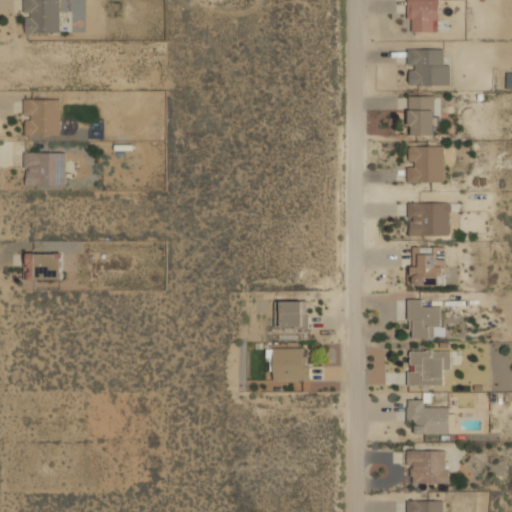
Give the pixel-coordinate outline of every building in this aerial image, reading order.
[(61,0),(24,0),(24,33),(61,33),(61,0)] [(440,0),(407,0),(407,32),(440,32),(440,0)] [(408,85),(451,85),(451,56),(443,56),(443,48),(408,48),(408,85)] [(409,95),(409,134),(435,134),(435,95),(409,95)] [(61,98),(24,98),(24,135),(61,135),(61,98)] [(445,144),(407,144),(407,181),(445,181),(445,144)] [(64,187),(64,151),(25,151),(25,187),(64,187)] [(408,202),(408,235),(451,235),(451,202),(408,202)] [(446,285),(446,245),(409,245),(409,285),(446,285)] [(63,279),(63,253),(27,253),(27,279),(63,279)] [(441,328),(441,306),(424,306),(424,297),(408,298),(408,338),(435,338),(435,328),(441,328)] [(277,299),(277,327),(309,327),(309,299),(277,299)] [(272,380),(308,380),(308,347),(272,347),(272,380)] [(408,384),(442,384),(442,372),(451,372),(451,349),(408,349),(408,384)] [(407,422),(417,421),(417,433),(450,432),(449,408),(428,408),(428,398),(407,399),(407,422)] [(408,483),(447,483),(446,449),(407,450),(408,483)] [(407,501),(407,511),(443,511),(443,501),(407,501)]
